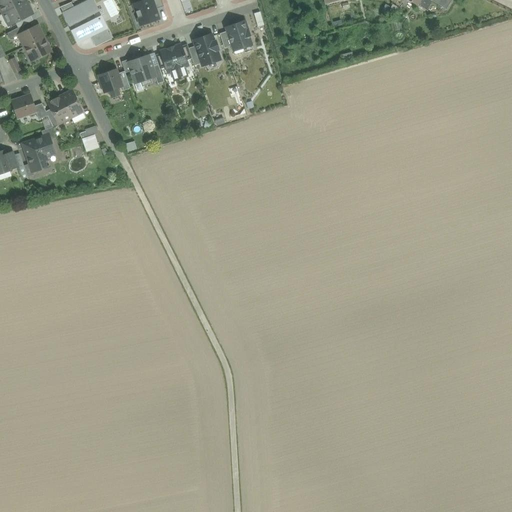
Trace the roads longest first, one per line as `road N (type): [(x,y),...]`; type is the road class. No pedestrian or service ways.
road 1 (track): [(237,511),(225,366),(121,156)]
road 2 (residential): [(76,67),(254,7)]
